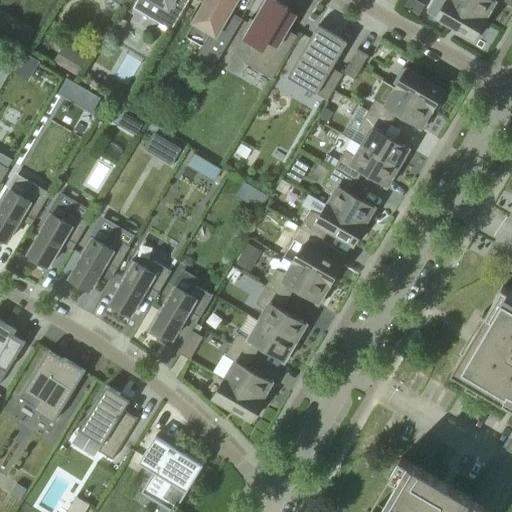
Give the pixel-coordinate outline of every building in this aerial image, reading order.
[(156,0),(166,6),(157,21),(171,30),(188,0),(156,0)] [(196,18),(190,28),(207,38),(195,58),(213,69),(243,19),(231,12),(237,0),(207,0),(206,3),(203,1),(194,17),(196,18)] [(287,9),(288,8),(274,0),(267,0),(255,21),(250,18),(240,35),(255,44),(244,63),(272,79),(293,44),(283,38),(297,14),(287,9)] [(486,20),(450,0),(447,0),(437,18),(474,39),(478,32),(482,34),(488,24),(485,22),(486,20)] [(450,0),(486,20),(485,19),(489,13),(492,15),(498,5),(495,3),(496,1),(494,0),(450,0)] [(118,38),(127,22),(117,16),(108,32),(118,38)] [(25,25),(18,37),(28,43),(35,30),(25,25)] [(347,43),(318,25),(288,77),(289,78),(291,74),(305,82),(303,85),(328,100),(343,74),(333,68),(347,43)] [(369,55),(357,49),(344,71),(355,78),(369,55)] [(20,63),(35,71),(40,61),(26,53),(20,63)] [(69,63),(59,57),(56,62),(77,74),(86,59),(75,53),(69,63)] [(407,68),(396,87),(433,110),(434,108),(437,110),(444,100),(440,97),(444,90),(407,68)] [(66,96),(74,82),(66,77),(58,92),(66,96)] [(183,97),(192,102),(199,89),(190,85),(183,97)] [(375,99),(368,111),(391,124),(397,114),(421,128),(423,126),(426,129),(433,118),(429,116),(433,110),(396,87),(385,105),(375,99)] [(329,99),(335,103),(340,95),(333,92),(329,99)] [(391,124),(368,111),(359,127),(368,135),(361,146),(398,167),(402,161),(406,163),(412,152),(408,150),(410,148),(385,134),(391,124)] [(144,124),(132,117),(125,129),(137,136),(144,124)] [(182,148),(164,138),(154,155),(171,166),(182,148)] [(361,146),(352,140),(339,160),(335,167),(334,169),(357,182),(363,172),(387,186),(391,179),(395,181),(401,171),(398,169),(398,167),(361,146)] [(240,145),(235,154),(245,159),(250,151),(240,145)] [(324,160),(335,167),(339,160),(328,154),(324,160)] [(222,169),(205,159),(198,172),(215,182),(222,169)] [(0,184),(9,168),(0,163),(0,184)] [(334,169),(324,186),(334,193),(327,204),(365,226),(365,225),(368,219),(371,221),(378,211),(374,208),(375,207),(351,192),(357,182),(334,169)] [(244,181),(235,196),(260,210),(269,196),(244,181)] [(24,213),(34,219),(35,220),(51,193),(35,184),(22,195),(8,187),(0,199),(0,206),(0,207),(0,242),(2,244),(5,240),(8,242),(24,213)] [(364,227),(365,226),(327,204),(321,214),(310,210),(300,227),(322,240),(328,230),(354,245),(357,238),(361,240),(367,229),(364,227)] [(66,238),(75,243),(76,244),(89,222),(71,212),(63,219),(49,211),(38,229),(42,231),(28,254),(31,256),(29,260),(44,268),(46,265),(49,266),(66,238)] [(293,263),(330,285),(331,283),(335,285),(341,275),(338,273),(342,265),(317,251),(322,240),(300,227),(294,238),(304,244),(293,263)] [(113,236),(105,244),(91,235),(80,254),(83,256),(70,279),(90,291),(104,268),(114,274),(130,247),(113,236)] [(237,264),(251,272),(256,263),(242,255),(237,264)] [(111,303),(114,305),(112,308),(127,317),(129,313),(132,315),(148,286),(159,292),(172,271),(154,261),(146,268),(132,260),(121,278),(125,280),(111,303)] [(330,285),(293,263),(287,273),(276,269),(266,286),(288,299),(294,288),(319,303),(320,301),(323,303),(329,293),(326,291),(329,285),(330,285)] [(242,275),(232,269),(227,279),(236,284),(242,275)] [(190,311),(200,317),(214,294),(213,294),(212,295),(195,285),(188,292),(173,284),(163,302),(166,304),(153,327),(156,329),(153,332),(168,341),(170,337),(173,339),(190,311)] [(265,310),(259,321),(296,342),(299,336),(303,338),(309,327),(306,325),(307,323),(282,309),(288,299),(266,286),(256,302),(265,310)] [(511,291),(503,286),(487,314),(452,373),(511,407),(511,441),(476,502),(410,463),(380,511),(494,511),(511,474),(511,291)] [(11,326),(0,319),(0,366),(8,371),(26,342),(14,335),(17,330),(11,326)] [(296,342),(259,321),(248,339),(238,333),(232,344),(254,357),(260,347),(285,361),(289,354),(292,356),(298,346),(295,344),(296,342)] [(203,337),(192,330),(179,353),(190,359),(203,337)] [(235,361),(225,379),(262,401),(263,400),(262,400),(265,394),(269,396),(275,386),(272,384),(273,381),(249,367),(254,357),(232,344),(225,355),(235,361)] [(79,387),(77,386),(86,370),(65,357),(64,359),(49,350),(20,398),(35,407),(34,409),(55,422),(65,406),(66,407),(79,387)] [(261,402),(262,401),(225,379),(214,398),(251,420),(255,413),(259,415),(265,404),(261,402)] [(138,418),(125,410),(131,400),(107,385),(80,430),(102,444),(98,450),(113,459),(138,418)] [(174,511),(204,465),(156,435),(139,462),(169,480),(157,501),(174,511)] [(28,486),(18,479),(11,491),(21,497),(28,486)]
